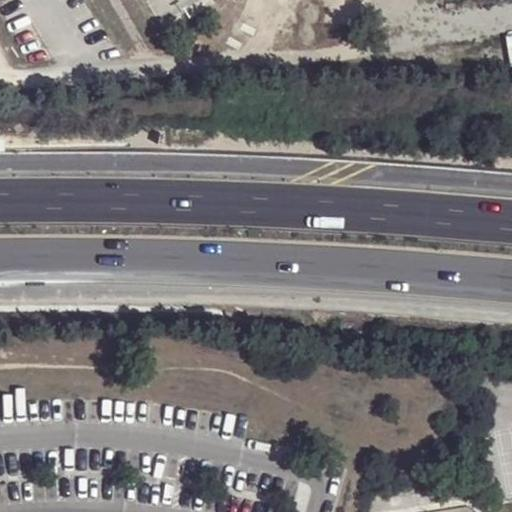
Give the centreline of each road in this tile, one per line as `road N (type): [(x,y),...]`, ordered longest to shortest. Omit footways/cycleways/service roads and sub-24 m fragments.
road 1 (motorway): [(0,266),(126,264),(511,286)]
road 2 (motorway): [(511,214),(0,195)]
